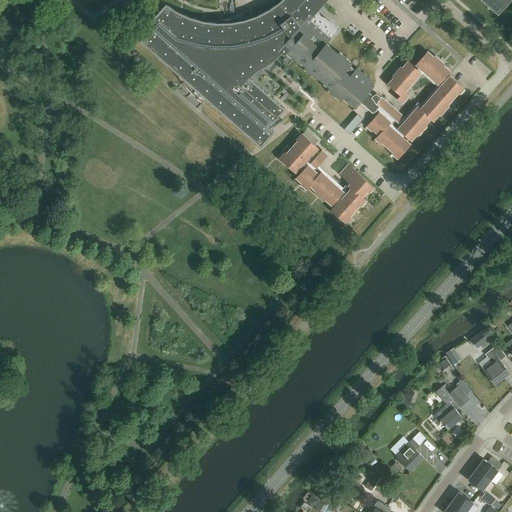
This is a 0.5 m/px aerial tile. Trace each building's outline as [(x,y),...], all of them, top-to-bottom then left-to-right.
[(281,0),(281,1),(280,2),(269,10),(258,15),(256,16),(251,18),(251,16),(217,19),(217,23),(204,21),(203,21),(190,17),(178,12),(177,11),(166,4),(153,19),(154,19),(151,22),(144,28),(145,29),(148,32),(141,40),(179,73),(178,74),(184,81),(182,82),(184,85),(187,87),(189,90),(191,92),(196,98),(201,102),(202,101),(203,102),(206,98),(260,146),(273,131),(271,129),(274,126),(281,119),(280,119),(278,116),(277,116),(284,108),(246,74),(247,73),(248,72),(251,70),(254,67),(256,65),(258,64),(263,69),(274,56),(273,55),(276,52),(278,50),(284,55),(287,52),(299,63),(300,61),(306,66),(304,67),(317,78),(318,77),(329,87),(328,88),(340,99),(343,96),(355,107),(352,110),(363,119),(376,110),(378,113),(366,126),(371,131),(372,129),(379,135),(375,139),(380,143),(381,142),(394,153),(393,154),(397,158),(410,144),(406,140),(409,138),(411,140),(417,134),(418,135),(426,126),(425,125),(431,118),(434,120),(439,114),(440,115),(448,106),(447,105),(458,92),(459,93),(464,88),(450,76),(447,79),(445,76),(449,71),(443,66),(444,64),(435,56),(434,58),(427,52),(416,65),(419,67),(416,70),(408,62),(402,69),(401,68),(393,77),(394,78),(388,84),(401,96),(398,99),(402,103),(409,95),(405,92),(423,72),(441,87),(421,110),(418,107),(407,120),(376,93),(372,96),(368,92),(374,85),(368,80),(369,79),(357,68),(355,70),(349,65),(351,63),(339,52),(338,54),(326,44),(340,28),(316,7),(317,6),(322,0),(281,0)] [(496,0),(490,7),(498,14),(510,0),(496,0)] [(318,148),(302,134),(297,139),(298,140),(286,154),(285,153),(280,158),(296,172),(297,171),(300,173),(296,177),(303,183),(301,184),(306,189),(310,185),(316,191),(315,192),(324,200),(325,199),(331,205),(333,203),(335,206),(332,210),(346,222),(350,218),(349,217),(360,204),(361,205),(366,200),(362,197),(367,191),(368,192),(373,187),(348,165),(340,174),(350,183),(349,186),(351,188),(346,194),(316,167),(327,155),(322,150),(319,153),(316,150),(318,148)] [(476,342),(478,345),(491,335),(487,330),(483,333),(485,335),(476,342)] [(493,338),(491,335),(478,345),(481,348),(493,338)] [(506,356),(497,345),(486,354),(491,361),(482,368),(495,384),(509,372),(500,360),(506,356)] [(471,390),(463,381),(450,393),(443,385),(435,392),(446,405),(445,406),(450,411),(440,419),(448,429),(462,417),(455,409),(455,408),(456,409),(459,406),(460,407),(470,398),(466,394),(471,390)] [(419,445),(413,438),(405,446),(406,448),(397,457),(410,470),(423,457),(415,449),(419,445)] [(484,459),(476,469),(491,480),(498,470),(484,459)] [(491,480),(476,469),(475,469),(471,474),(472,474),(469,479),(483,490),(491,480)] [(452,502),(465,511),(466,511),(473,502),(459,492),(456,496),(455,495),(451,500),(452,501),(452,502)] [(500,511),(505,504),(488,492),(484,499),(500,511)] [(373,511),(385,511),(389,508),(378,500),(373,507),(376,509),(373,511)] [(465,511),(452,502),(444,511),(465,511)] [(470,511),(477,511),(481,505),(477,503),(470,511)]
